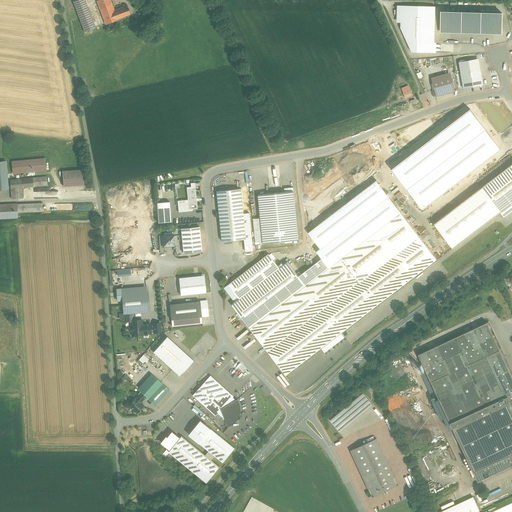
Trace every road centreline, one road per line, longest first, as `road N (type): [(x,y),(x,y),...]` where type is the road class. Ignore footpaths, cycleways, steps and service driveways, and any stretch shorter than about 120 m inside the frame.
road 1 (residential): [(213,260),(206,195),(213,172),(325,151),(462,99),(503,92),(498,55)]
road 2 (unclassified): [(117,421),(98,199),(62,0)]
road 3 (primary): [(301,412),(397,326),(511,248)]
road 4 (residential): [(227,343),(155,416),(117,421)]
road 5 (primary): [(214,511),(301,412)]
